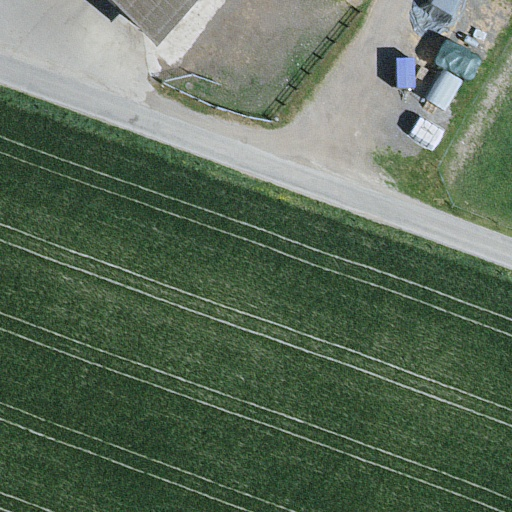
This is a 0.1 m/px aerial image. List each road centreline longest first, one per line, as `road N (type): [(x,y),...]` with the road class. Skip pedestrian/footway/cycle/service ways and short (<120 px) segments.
road 1 (unclassified): [(0,64),(511,252)]
road 2 (track): [(295,173),(406,0)]
